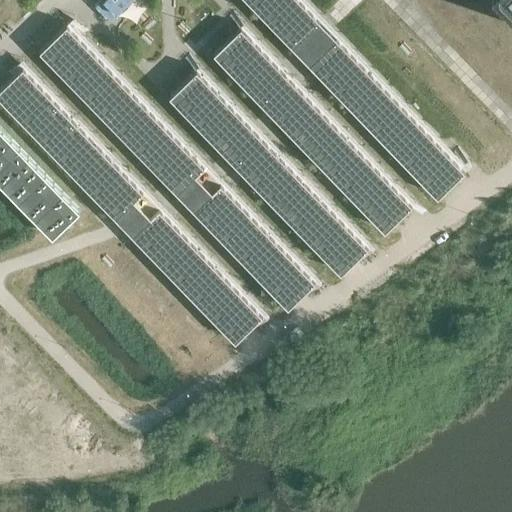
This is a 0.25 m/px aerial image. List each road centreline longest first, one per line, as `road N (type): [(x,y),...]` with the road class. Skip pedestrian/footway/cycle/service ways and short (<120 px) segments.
road 1 (residential): [(511,172),(148,423),(114,412),(0,296)]
road 2 (residential): [(392,0),(511,123)]
